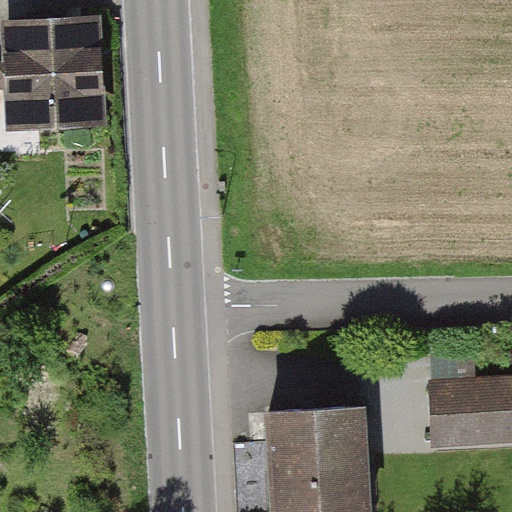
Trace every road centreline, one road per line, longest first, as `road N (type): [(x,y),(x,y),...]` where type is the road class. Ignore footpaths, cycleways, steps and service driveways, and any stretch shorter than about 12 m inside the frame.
road 1 (residential): [(511,301),(175,308)]
road 2 (tertiary): [(157,0),(175,308)]
road 3 (tertiary): [(175,308),(186,511)]
